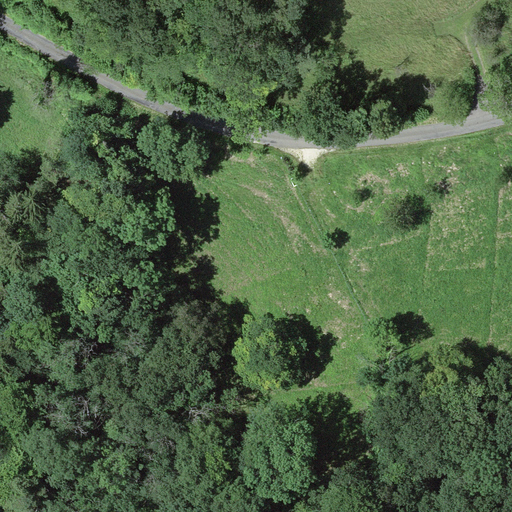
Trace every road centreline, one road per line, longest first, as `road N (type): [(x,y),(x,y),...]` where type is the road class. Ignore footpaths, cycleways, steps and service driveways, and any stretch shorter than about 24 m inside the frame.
road 1 (unclassified): [(0,19),(177,114),(266,135),(369,139),(511,112)]
road 2 (track): [(289,136),(396,348),(439,396)]
